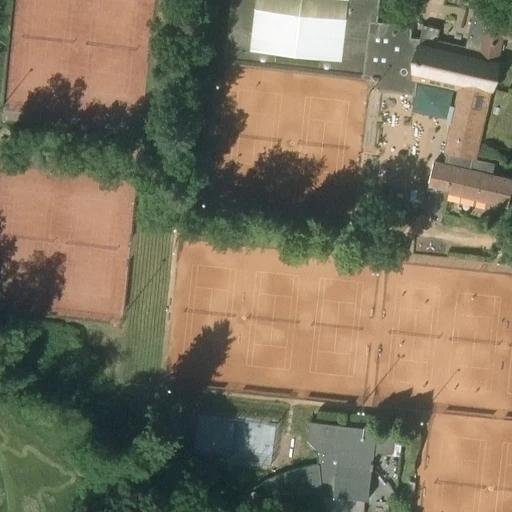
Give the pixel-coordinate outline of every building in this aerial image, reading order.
[(405,78),(410,38),(411,30),(408,25),(377,21),(379,0),(231,0),(224,62),(375,80),(374,90),(415,95),(417,80),(405,78)] [(511,5),(488,0),(476,0),(465,48),(499,55),(503,37),(511,37),(511,5)] [(420,39),(410,38),(405,78),(417,80),(459,90),(444,152),(447,153),(473,158),(475,159),(490,90),(492,91),(499,62),(497,61),(499,55),(465,48),(437,42),(440,29),(422,25),(420,39)] [(473,158),(447,153),(444,165),(434,162),(429,185),(449,189),(448,193),(508,206),(511,191),(511,190),(511,180),(470,171),(473,158)] [(368,500),(374,455),(393,453),(396,432),(376,429),(311,421),(308,440),(317,449),(319,464),(305,466),(277,475),(263,481),(279,511),(292,511),(293,511),(290,505),(306,500),(323,496),(323,494),(336,493),(336,490),(368,494),(367,499),(368,500)]
